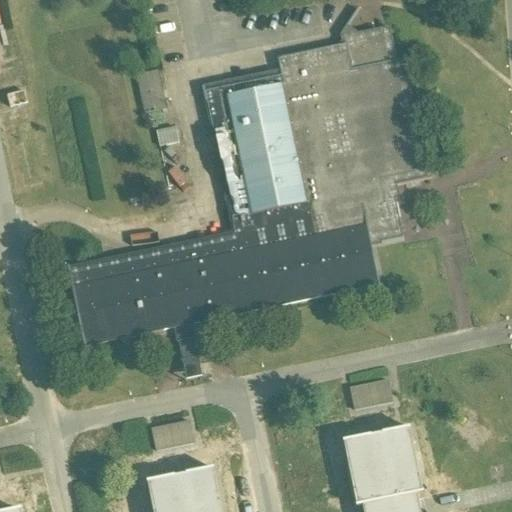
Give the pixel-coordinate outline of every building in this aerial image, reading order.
[(401,63),(406,61),(406,60),(397,62),(390,32),(390,31),(389,30),(388,29),(387,29),(386,28),(385,29),(359,34),(358,35),(358,36),(358,37),(359,38),(356,38),(346,31),(359,11),(358,10),(341,36),(343,46),(277,60),(283,87),(267,90),(265,79),(205,92),(204,87),(202,88),(230,223),(241,220),(244,233),(69,270),(69,267),(68,268),(85,350),(86,350),(86,347),(174,329),(177,342),(178,342),(196,338),(193,325),(379,286),(379,288),(381,288),(372,246),(403,239),(400,224),(395,201),(388,202),(385,190),(431,180),(431,179),(425,180),(401,63)] [(165,111),(163,99),(157,72),(135,77),(143,116),(165,111)] [(6,97),(8,108),(26,104),(23,93),(6,97)] [(181,151),(176,129),(157,133),(162,155),(181,151)] [(350,390),(355,412),(393,404),(388,382),(350,390)] [(152,431),(156,453),(194,445),(190,423),(152,431)] [(421,511),(418,497),(424,496),(424,494),(421,495),(408,432),(411,432),(411,430),(344,443),(344,445),(347,444),(360,507),(357,507),(357,509),(363,508),(363,511),(421,511)] [(219,511),(212,473),(215,472),(215,470),(148,484),(148,485),(151,485),(156,511),(219,511)]
